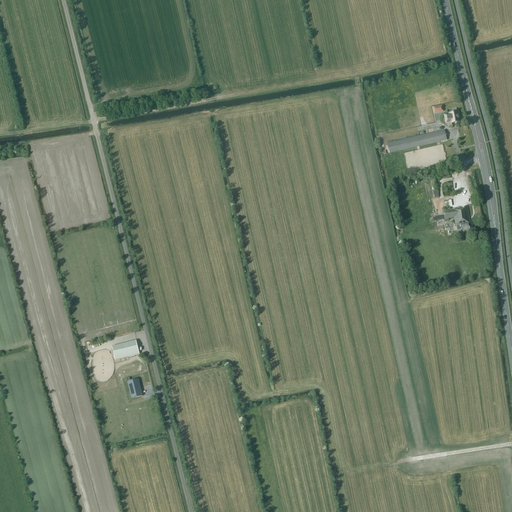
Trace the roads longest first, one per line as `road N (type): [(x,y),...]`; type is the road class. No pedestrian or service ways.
road 1 (unclassified): [(61,0),(190,511)]
road 2 (tertiary): [(511,347),(485,167),(444,0)]
road 3 (track): [(92,120),(214,98)]
